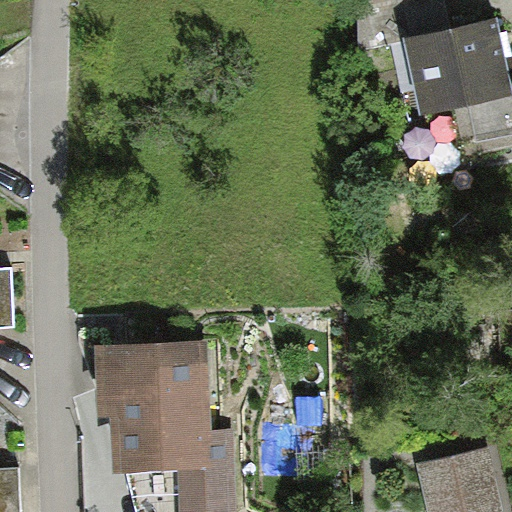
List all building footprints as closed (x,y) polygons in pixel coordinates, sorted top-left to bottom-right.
[(493,4),(413,19),(426,87),(505,73),(493,4)] [(0,324),(15,324),(14,271),(0,271),(0,324)] [(511,367),(511,311),(451,313),(453,370),(511,367)] [(113,473),(127,473),(135,511),(238,511),(234,426),(214,427),(210,339),(91,344),(95,426),(111,426),(113,473)] [(341,403),(306,405),(308,431),(342,429),(341,403)] [(419,466),(429,511),(502,511),(488,450),(419,466)] [(0,511),(18,511),(15,469),(0,470),(0,511)]
